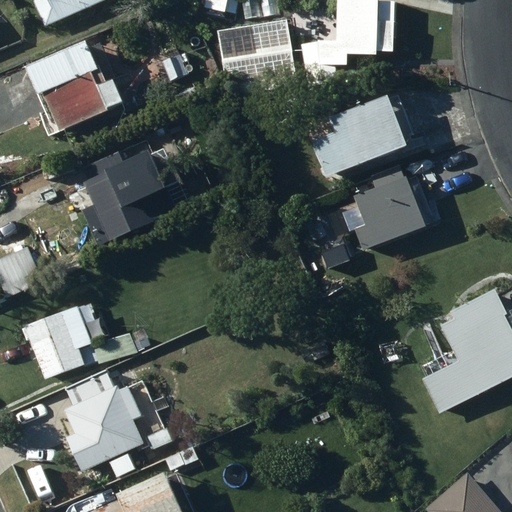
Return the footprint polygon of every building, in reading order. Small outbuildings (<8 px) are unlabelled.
[(42,0),(54,28),(121,0),(42,0)] [(397,5),(397,0),(385,0),(346,0),(345,57),(396,58),(396,55),(403,55),(405,5),(397,5)] [(290,20),(220,29),(226,75),(238,73),(241,96),(298,88),(290,20)] [(88,43),(76,48),(78,54),(38,69),(47,95),(50,94),(53,100),(59,98),(72,134),(122,116),(113,92),(119,89),(104,48),(91,52),(88,43)] [(337,43),(308,48),(315,88),(344,83),(337,43)] [(186,57),(169,64),(178,86),(195,79),(186,57)] [(349,140),(329,146),(341,181),(424,152),(407,103),(344,125),(349,140)] [(164,225),(163,223),(196,208),(189,193),(185,195),(182,189),(191,185),(176,152),(134,172),(126,155),(89,172),(106,209),(91,215),(108,251),(164,225)] [(377,176),(383,195),(368,201),(372,214),(361,218),(373,254),(438,232),(437,228),(444,226),(441,218),(434,220),(420,182),(412,185),(405,166),(377,176)] [(34,251),(0,265),(0,272),(12,299),(48,283),(34,251)] [(462,316),(466,324),(451,331),(468,365),(431,383),(447,417),(511,386),(511,297),(510,293),(462,316)] [(94,366),(124,355),(121,346),(103,352),(89,311),(28,332),(32,345),(39,342),(53,382),(94,368),(94,366)] [(74,440),(90,474),(154,445),(157,453),(180,442),(174,430),(150,441),(142,423),(150,419),(140,396),(132,400),(128,391),(122,393),(113,373),(70,393),(78,411),(73,413),(84,436),(74,440)] [(505,511),(475,477),(433,511),(505,511)] [(195,511),(181,480),(104,511),(195,511)]
